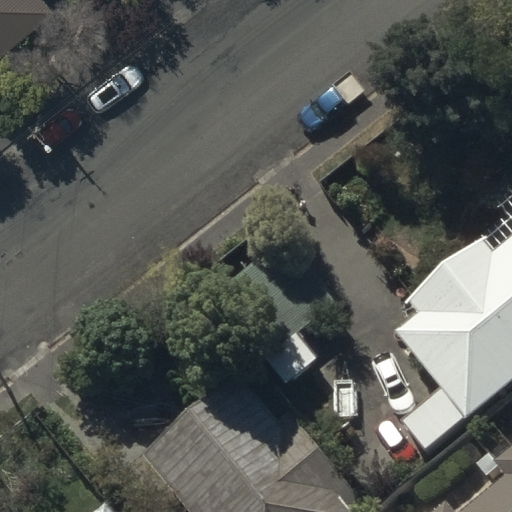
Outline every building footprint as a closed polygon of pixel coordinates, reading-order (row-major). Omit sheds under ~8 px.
[(0,0),(0,61),(53,16),(39,0),(0,0)] [(401,415),(427,447),(511,376),(511,232),(497,245),(487,233),(411,295),(422,307),(398,326),(443,381),(401,415)] [(221,383),(145,449),(196,511),(346,511),(342,507),(361,491),(292,412),(283,419),(250,381),(233,396),(221,383)] [(511,511),(511,439),(494,455),(508,472),(462,511),(452,499),(435,511),(511,511)] [(121,511),(109,497),(90,511),(121,511)]
